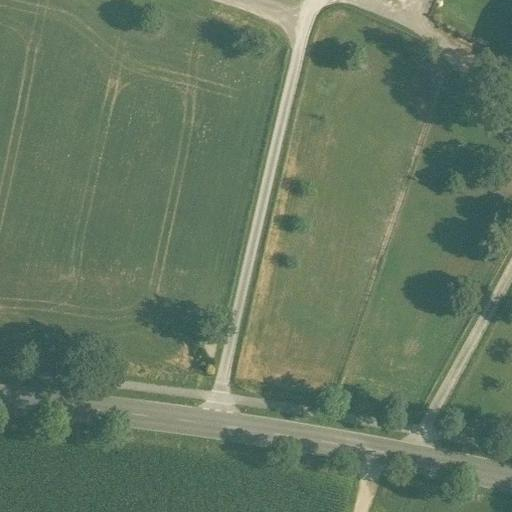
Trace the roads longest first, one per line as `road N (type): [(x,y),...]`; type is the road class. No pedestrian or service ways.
road 1 (secondary): [(0,403),(212,425),(511,482)]
road 2 (track): [(316,0),(219,399)]
